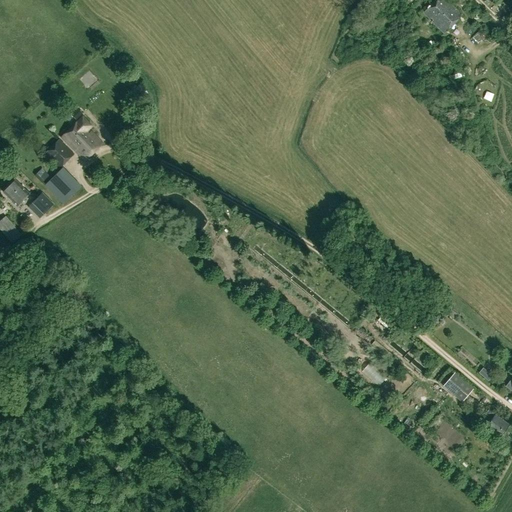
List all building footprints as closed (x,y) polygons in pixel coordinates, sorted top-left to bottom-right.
[(444,33),(462,15),(446,0),(435,0),(423,13),(444,33)] [(128,94),(138,105),(150,96),(141,84),(128,94)] [(72,114),(77,119),(82,114),(77,109),(72,114)] [(63,137),(86,161),(104,143),(90,129),(93,125),(83,116),(63,137)] [(472,138),(479,146),(487,140),(480,132),(472,138)] [(60,168),(75,153),(60,138),(45,154),(60,168)] [(64,203),(82,186),(64,167),(46,185),(64,203)] [(42,183),(50,176),(43,168),(35,175),(42,183)] [(92,170),(86,172),(88,178),(94,176),(92,170)] [(18,206),(30,193),(16,180),(4,192),(18,206)] [(53,205),(42,194),(34,202),(45,214),(53,205)] [(22,235),(6,217),(1,221),(13,235),(11,236),(15,241),(22,235)] [(448,313),(453,317),(456,313),(451,309),(448,313)] [(463,401),(474,388),(456,373),(445,385),(463,401)] [(479,424),(499,439),(510,424),(490,409),(479,424)]
